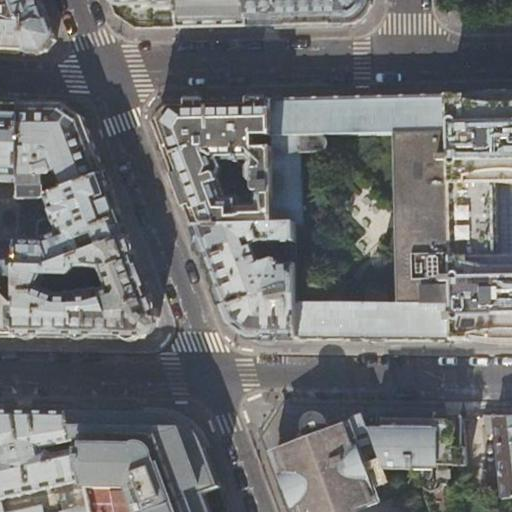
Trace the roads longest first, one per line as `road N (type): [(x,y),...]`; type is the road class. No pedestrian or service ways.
road 1 (residential): [(214,377),(104,75)]
road 2 (residential): [(409,59),(104,75)]
road 3 (residential): [(511,379),(214,377)]
road 4 (residential): [(214,377),(0,375)]
road 5 (residential): [(263,511),(214,377)]
